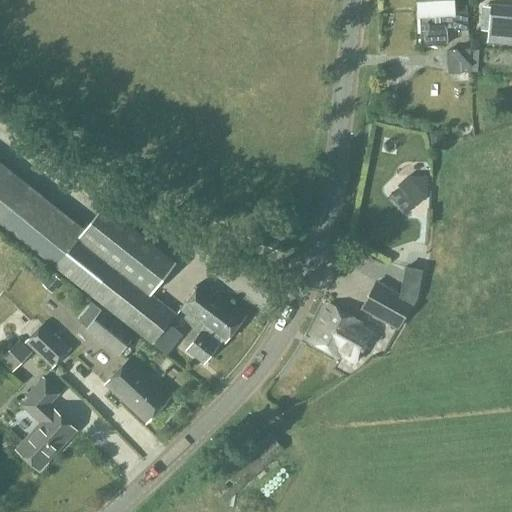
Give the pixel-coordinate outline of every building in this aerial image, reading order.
[(418,0),(419,17),(420,17),(422,47),(448,45),(447,28),(457,28),(457,31),(468,31),(467,6),(453,7),(453,0),(418,0)] [(488,43),(511,44),(511,12),(491,11),(488,43)] [(470,65),(470,49),(446,50),(447,66),(470,65)] [(85,230),(0,161),(0,223),(55,268),(85,230)] [(408,177),(401,183),(420,203),(427,197),(427,177),(408,177)] [(104,206),(85,230),(55,268),(166,356),(182,335),(170,324),(176,316),(151,296),(177,264),(104,206)] [(284,244),(290,222),(277,219),(271,240),(284,244)] [(401,297),(413,303),(412,304),(414,305),(417,300),(423,272),(407,268),(401,297)] [(54,274),(44,285),(53,293),(63,282),(54,274)] [(378,283),(363,309),(398,329),(413,303),(401,297),(378,283)] [(225,344),(245,317),(202,284),(182,311),(204,328),(191,346),(208,358),(221,340),(225,344)] [(356,362),(373,333),(361,326),(362,323),(331,305),(311,340),(342,358),(344,355),(356,362)] [(120,355),(134,337),(102,312),(88,330),(120,355)] [(44,325),(27,343),(53,368),(70,350),(44,325)] [(20,340),(0,359),(0,363),(10,374),(32,352),(20,340)] [(170,398),(129,360),(106,386),(147,423),(170,398)] [(39,470),(75,431),(48,405),(58,395),(46,383),(24,406),(43,424),(19,450),(39,470)] [(255,438),(207,486),(226,505),(274,457),(255,438)] [(208,511),(204,501),(180,510),(180,511),(208,511)]
